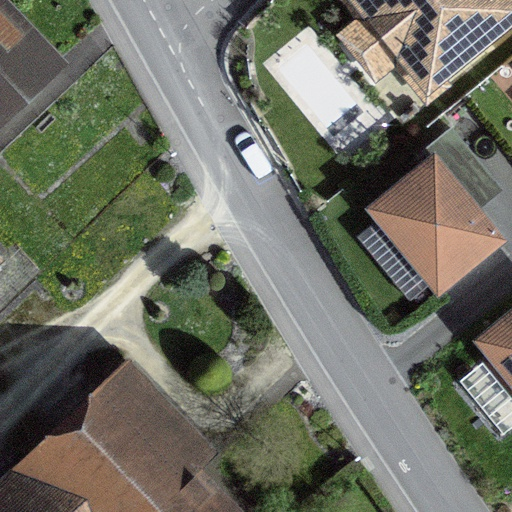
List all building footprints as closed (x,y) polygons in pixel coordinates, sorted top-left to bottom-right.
[(355,0),(425,86),(511,15),(511,9),(504,0),(355,0)] [(0,114),(46,71),(0,22),(0,114)] [(496,232),(429,150),(366,202),(433,284),(496,232)] [(511,299),(472,332),(511,379),(511,299)] [(0,511),(218,511),(101,390),(0,487),(0,511)]
